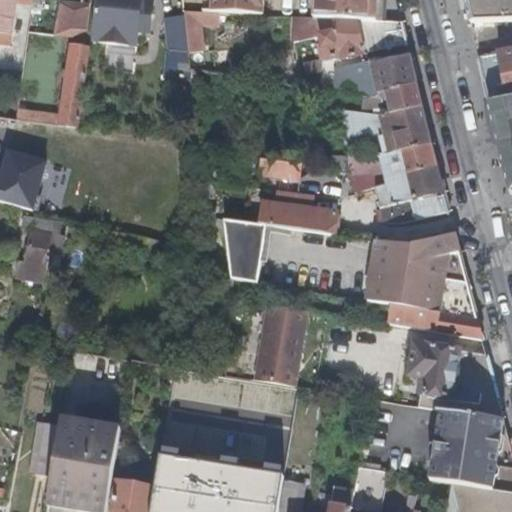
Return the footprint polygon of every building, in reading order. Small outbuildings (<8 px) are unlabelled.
[(0,0),(0,33),(11,35),(15,2),(33,5),(33,0),(0,0)] [(98,0),(94,41),(140,47),(143,15),(156,16),(157,0),(98,0)] [(211,0),(210,12),(262,15),(262,0),(211,0)] [(313,0),(312,18),(385,22),(385,0),(313,0)] [(511,0),(467,0),(473,24),(511,22),(511,0)] [(168,3),(175,34),(188,34),(186,11),(185,1),(168,3)] [(61,3),(56,37),(73,39),(89,25),(92,6),(61,3)] [(357,57),(409,45),(404,22),(385,22),(312,18),(299,17),(302,42),(321,38),(323,46),(320,47),(322,58),(332,55),(348,58),(349,56),(357,57)] [(188,34),(190,55),(204,54),(202,33),(188,34)] [(171,67),(192,67),(190,55),(188,34),(175,34),(175,42),(166,43),(165,50),(172,51),(171,67)] [(18,120),(76,127),(90,46),(72,44),(60,115),(26,112),(18,112),(18,120)] [(511,52),(481,57),(491,97),(511,96),(511,52)] [(386,91),(418,84),(411,54),(374,62),(374,66),(358,72),(365,97),(382,101),(388,100),(386,91)] [(385,153),(432,144),(418,84),(386,91),(388,100),(391,113),(382,115),(387,132),(381,134),(385,153)] [(511,96),(491,97),(492,106),(511,198),(511,197),(511,96)] [(18,112),(26,112),(28,101),(20,100),(18,112)] [(419,219),(449,212),(432,144),(385,153),(348,152),(348,170),(350,185),(381,181),(383,186),(377,188),(382,206),(404,201),(406,207),(394,212),(397,227),(419,222),(419,219)] [(47,163),(6,152),(0,175),(0,202),(36,211),(47,163)] [(297,179),(299,163),(258,158),(257,174),(297,179)] [(267,225),(335,234),(339,213),(311,209),(313,197),(278,193),(278,204),(264,202),(261,224),(267,225)] [(60,236),(61,225),(22,216),(19,229),(35,233),(27,263),(19,261),(16,276),(44,281),(49,256),(52,256),(63,258),(67,237),(60,236)] [(235,280),(258,283),(267,225),(261,224),(232,221),(232,279),(235,280)] [(157,237),(108,228),(105,241),(155,250),(157,237)] [(416,263),(460,251),(456,235),(416,246),(377,240),(375,257),(416,263)] [(399,306),(478,319),(460,251),(416,263),(375,257),(368,301),(399,306)] [(232,299),(235,280),(232,279),(216,276),(218,296),(232,299)] [(6,305),(0,331),(0,356),(15,360),(26,311),(6,305)] [(297,388),(308,312),(267,305),(257,381),(273,384),(297,388)] [(396,326),(484,340),(478,319),(399,306),(396,326)] [(440,411),(505,422),(487,355),(415,344),(410,376),(422,378),(418,407),(440,411)] [(171,383),(174,368),(131,361),(129,378),(171,383)] [(510,442),(505,422),(440,411),(437,430),(510,442)] [(48,507),(79,511),(107,511),(110,497),(112,491),(122,425),(63,416),(61,427),(53,477),(48,507)] [(53,477),(61,427),(38,424),(29,474),(53,477)] [(511,491),(511,448),(510,442),(437,430),(428,479),(451,482),(511,491)] [(369,461),(360,460),(359,469),(369,470),(369,461)] [(380,463),(369,461),(369,470),(379,472),(380,463)] [(152,488),(149,511),(280,511),(285,482),(156,462),(152,488)] [(296,511),(301,484),(285,482),(280,511),(296,511)] [(511,511),(511,491),(451,482),(446,511),(511,511)] [(149,511),(152,488),(132,485),(118,483),(117,491),(112,491),(110,497),(116,498),(114,511),(149,511)] [(351,511),(355,492),(336,488),(331,511),(351,511)] [(411,511),(412,511),(413,511),(415,498),(409,496),(406,510),(411,511)]
